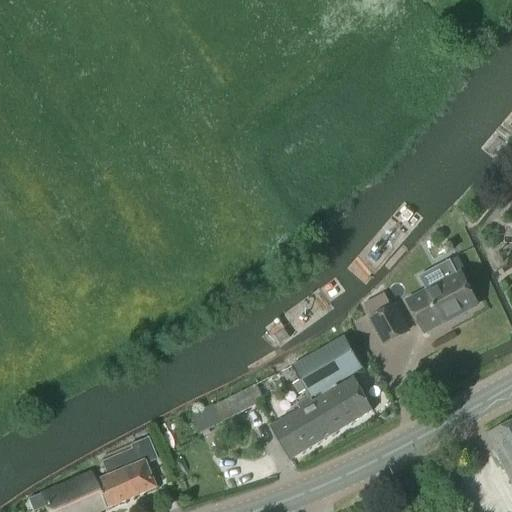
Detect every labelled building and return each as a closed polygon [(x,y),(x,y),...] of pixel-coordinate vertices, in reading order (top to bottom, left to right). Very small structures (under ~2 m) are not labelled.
[(461,314),(476,306),(459,274),(408,300),(425,333),(449,320),(448,317),(460,311),(461,314)] [(384,343),(408,331),(395,306),(371,319),(384,343)] [(292,459),(373,411),(354,378),(339,387),(337,383),(363,368),(345,337),(294,367),(311,398),(299,405),(302,409),(272,426),(292,459)] [(192,417),(201,435),(287,392),(279,375),(214,408),(214,406),(192,417)] [(511,421),(486,434),(511,486),(511,421)] [(101,478),(113,505),(155,487),(145,465),(157,460),(147,438),(130,445),(132,449),(101,462),(107,476),(101,478)] [(33,511),(47,506),(49,511),(97,511),(113,505),(101,478),(95,481),(92,472),(28,500),(33,511)]
